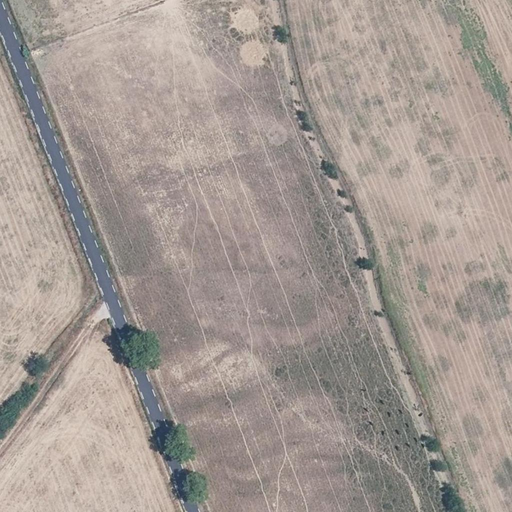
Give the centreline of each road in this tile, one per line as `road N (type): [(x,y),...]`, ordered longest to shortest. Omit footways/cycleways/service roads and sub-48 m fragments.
road 1 (tertiary): [(192,511),(0,18)]
road 2 (track): [(0,456),(111,304)]
